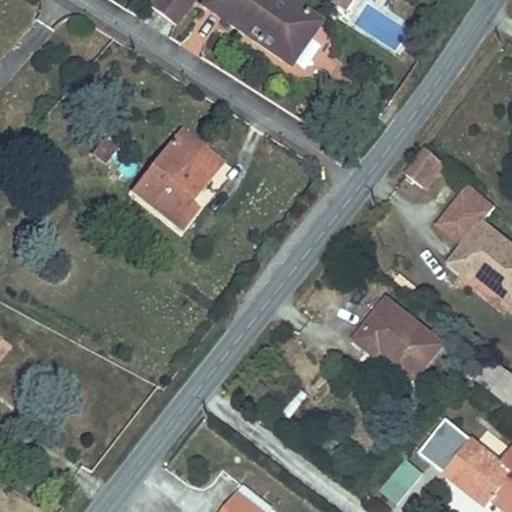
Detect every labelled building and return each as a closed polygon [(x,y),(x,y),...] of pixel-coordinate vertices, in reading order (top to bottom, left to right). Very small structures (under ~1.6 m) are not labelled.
[(193,0),(154,0),(146,12),(172,31),(194,1),(193,0)] [(322,23),(286,0),(209,0),(202,11),(291,69),(322,23)] [(175,200),(209,157),(169,128),(119,190),(169,229),(185,207),(175,200)] [(100,149),(86,137),(77,151),(92,162),(100,149)] [(416,183),(436,158),(420,145),(400,171),(416,183)] [(421,187),(441,161),(436,158),(416,183),(421,187)] [(511,244),(486,225),(500,208),(473,187),(440,232),(467,251),(454,270),(471,281),(476,274),(511,301),(511,244)] [(375,352),(415,387),(442,352),(389,309),(355,349),(369,361),(375,352)] [(511,384),(497,372),(492,369),(474,390),(511,419),(511,384)] [(420,455),(434,466),(484,504),(489,497),(493,491),(511,505),(511,449),(501,463),(446,420),(420,455)] [(397,505),(424,475),(408,460),(380,490),(397,505)] [(511,511),(511,505),(493,491),(489,497),(509,511),(511,511)] [(261,511),(239,495),(226,511),(261,511)]
